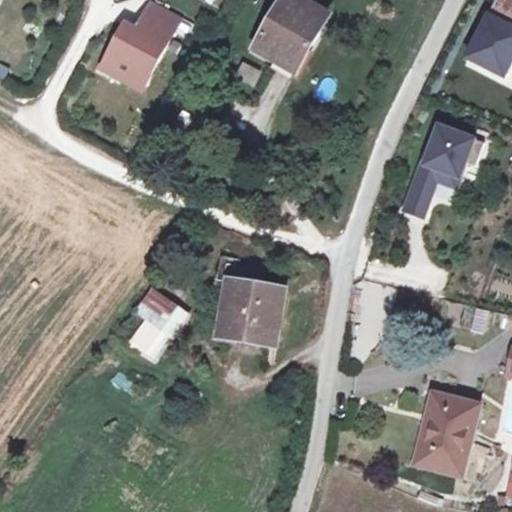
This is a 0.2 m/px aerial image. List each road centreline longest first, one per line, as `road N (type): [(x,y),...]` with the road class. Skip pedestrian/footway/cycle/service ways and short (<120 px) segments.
road 1 (residential): [(294,511),(347,259),(451,0)]
road 2 (track): [(101,0),(44,109),(58,143),(210,214),(347,259)]
